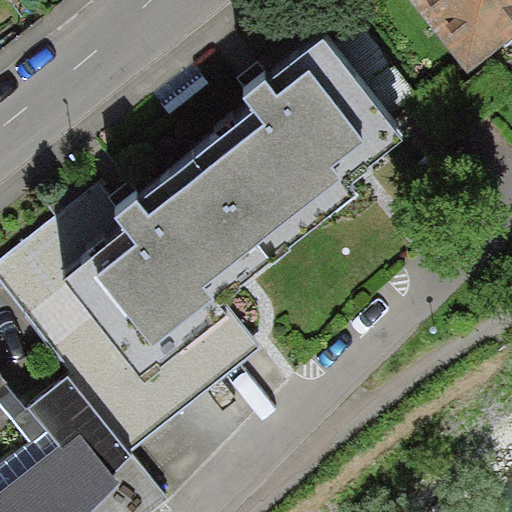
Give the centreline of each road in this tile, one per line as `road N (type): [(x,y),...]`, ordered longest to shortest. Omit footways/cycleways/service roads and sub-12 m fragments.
road 1 (residential): [(511,205),(207,511)]
road 2 (tertiary): [(0,137),(157,0)]
